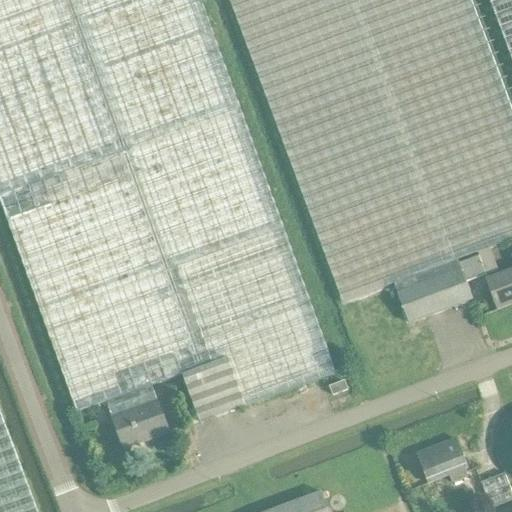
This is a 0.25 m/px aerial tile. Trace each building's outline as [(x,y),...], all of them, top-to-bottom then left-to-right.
[(199,0),(0,0),(0,203),(76,414),(106,404),(152,387),(182,377),(199,425),(244,408),(336,375),(199,0)] [(511,114),(469,0),(228,0),(342,305),(392,286),(395,285),(409,324),(432,316),(465,304),(472,301),(466,284),(486,277),(478,257),(458,265),(457,262),(511,241),(511,114)] [(511,0),(488,0),(511,63),(511,0)] [(511,306),(511,255),(510,257),(511,261),(511,271),(486,281),(498,311),(511,306)] [(344,383),(330,389),(333,397),(347,391),(344,383)] [(165,388),(169,397),(177,394),(174,385),(165,388)] [(152,387),(106,404),(111,418),(110,419),(123,452),(170,435),(158,401),(157,402),(152,387)] [(0,511),(36,511),(0,414),(0,511)] [(463,470),(466,469),(455,441),(417,456),(428,484),(449,476),(452,484),(467,478),(463,470)] [(511,493),(504,475),(482,484),(491,508),(511,500),(511,493)] [(328,511),(321,493),(271,511),(328,511)]
